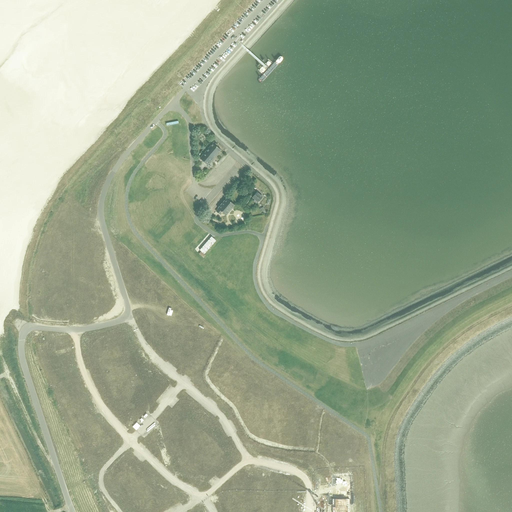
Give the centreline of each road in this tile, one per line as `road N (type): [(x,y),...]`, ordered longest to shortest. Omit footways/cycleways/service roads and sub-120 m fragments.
road 1 (residential): [(130,316),(141,341),(211,405),(249,458),(304,477),(308,511)]
road 2 (unclassified): [(130,316),(102,205),(118,165),(172,102)]
road 3 (unclassified): [(72,511),(23,360),(25,328)]
road 4 (unclassified): [(172,102),(267,0)]
road 5 (residential): [(75,330),(93,395),(130,440)]
